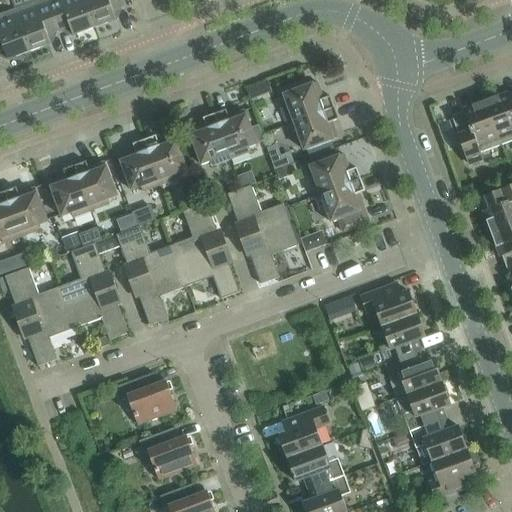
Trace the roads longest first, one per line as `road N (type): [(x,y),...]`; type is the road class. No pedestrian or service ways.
road 1 (residential): [(185,339),(441,241)]
road 2 (tertiary): [(174,62),(330,11),(379,35),(395,70)]
road 3 (tertiary): [(511,430),(441,241)]
road 4 (tertiary): [(0,128),(174,62)]
road 5 (residential): [(185,339),(248,511)]
road 6 (tertiary): [(441,241),(401,132),(395,70)]
road 7 (residential): [(33,394),(185,339)]
road 8 (tertiary): [(395,70),(511,31)]
